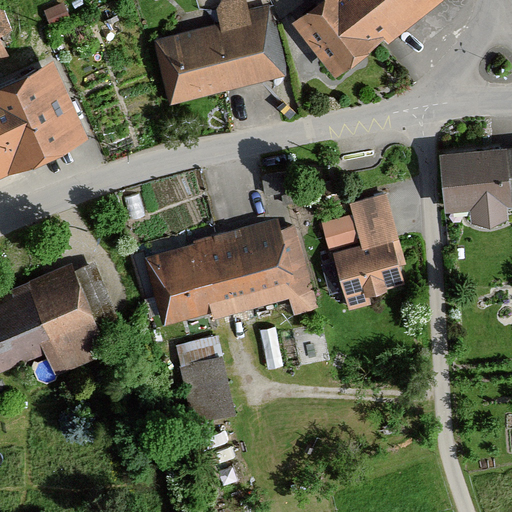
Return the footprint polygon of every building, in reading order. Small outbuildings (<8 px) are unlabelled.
[(171,106),(283,77),(266,9),(248,13),(245,0),(213,9),(216,22),(153,38),(171,106)] [(337,75),(434,0),(324,0),(296,22),(337,75)] [(1,10),(0,10),(0,55),(18,47),(1,10)] [(0,174),(87,136),(53,59),(0,82),(0,174)] [(504,204),(511,203),(511,147),(442,152),(445,212),(469,211),(470,227),(506,225),(504,204)] [(308,167),(260,174),(264,198),(311,191),(308,167)] [(360,247),(336,253),(349,308),(409,293),(385,195),(350,204),(360,247)] [(283,316),(311,308),(288,222),(148,259),(164,320),(200,310),(203,319),(249,307),(251,302),(278,295),(283,316)] [(0,374),(47,355),(57,379),(131,349),(93,258),(0,296),(0,374)] [(210,399),(212,412),(234,408),(220,332),(179,340),(190,403),(210,399)]
